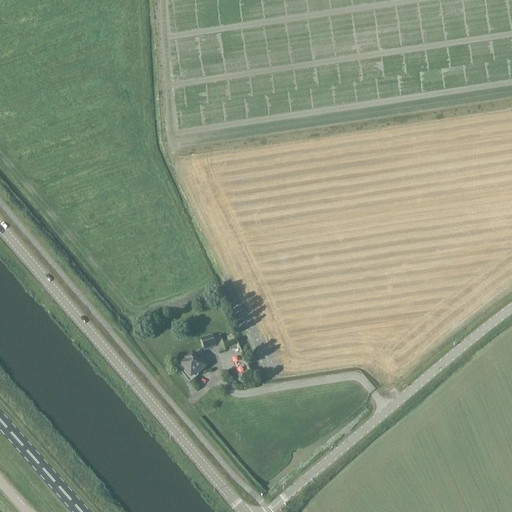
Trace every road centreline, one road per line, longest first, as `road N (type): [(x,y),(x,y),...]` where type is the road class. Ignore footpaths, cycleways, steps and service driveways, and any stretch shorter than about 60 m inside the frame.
road 1 (secondary): [(242,511),(0,228)]
road 2 (unclassified): [(267,511),(511,312)]
road 3 (primary): [(80,511),(0,419)]
